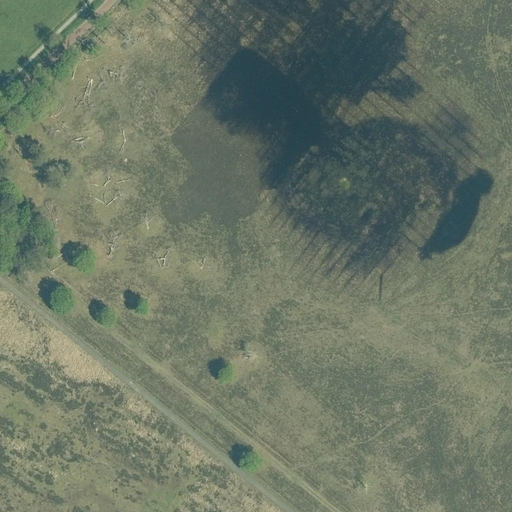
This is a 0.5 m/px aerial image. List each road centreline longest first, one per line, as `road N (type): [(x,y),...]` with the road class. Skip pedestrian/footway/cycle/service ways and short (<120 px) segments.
road 1 (track): [(334,511),(0,241)]
road 2 (track): [(0,107),(114,0)]
